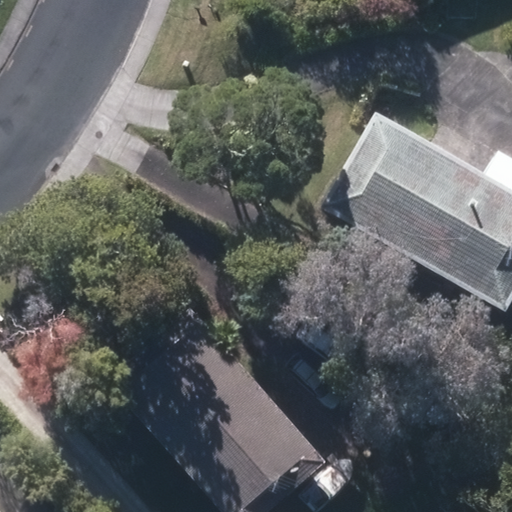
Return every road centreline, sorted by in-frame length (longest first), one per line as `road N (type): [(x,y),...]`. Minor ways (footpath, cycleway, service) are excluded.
road 1 (unknown): [(98,126),(511,377)]
road 2 (residential): [(101,0),(71,66),(0,172)]
